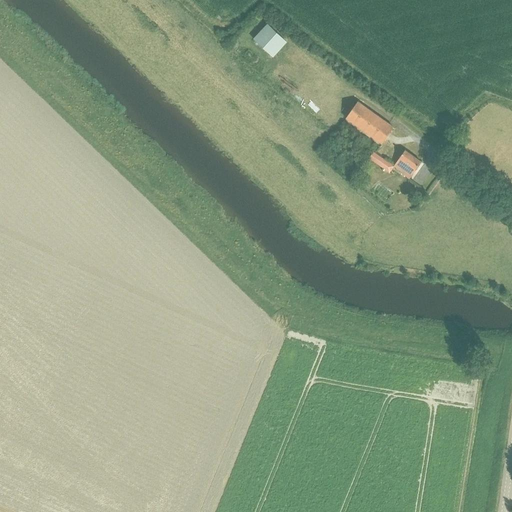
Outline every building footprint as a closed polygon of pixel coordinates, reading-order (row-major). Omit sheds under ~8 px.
[(276,59),(290,44),(271,25),(256,40),(276,59)] [(318,115),(324,108),(315,99),(309,105),(318,115)] [(382,144),(394,128),(358,102),(346,118),(382,144)] [(399,158),(394,166),(402,172),(401,174),(409,179),(415,170),(421,162),(405,150),(399,158)] [(369,158),(389,172),(394,166),(373,152),(369,158)]
